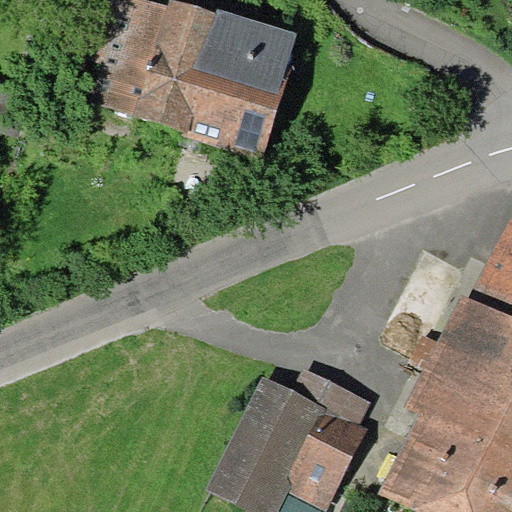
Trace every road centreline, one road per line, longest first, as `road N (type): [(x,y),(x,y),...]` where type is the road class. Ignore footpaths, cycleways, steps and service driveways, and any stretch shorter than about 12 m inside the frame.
road 1 (unclassified): [(0,362),(390,191),(511,149)]
road 2 (residential): [(355,0),(423,58),(511,100)]
